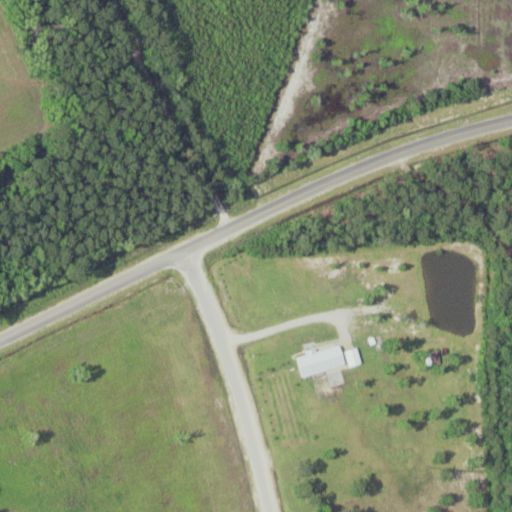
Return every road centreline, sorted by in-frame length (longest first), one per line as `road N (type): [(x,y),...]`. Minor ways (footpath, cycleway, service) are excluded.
road 1 (residential): [(511,114),(275,198),(0,336)]
road 2 (residential): [(263,511),(264,397),(194,239)]
